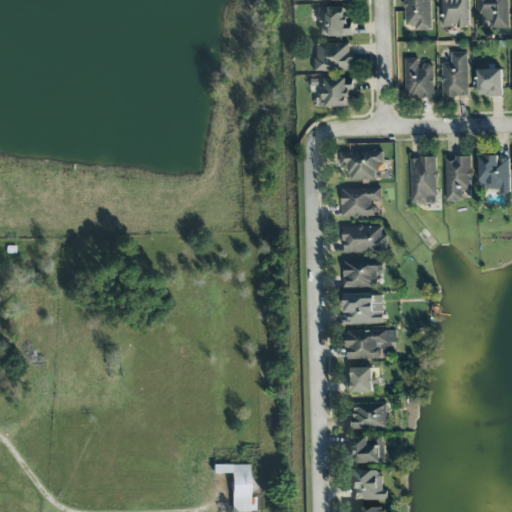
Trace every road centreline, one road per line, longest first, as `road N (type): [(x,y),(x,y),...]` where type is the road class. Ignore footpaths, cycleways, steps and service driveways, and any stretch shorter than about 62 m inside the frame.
road 1 (residential): [(387,129),(332,129),(314,145),(325,511)]
road 2 (residential): [(387,129),(383,0)]
road 3 (residential): [(511,126),(387,129)]
